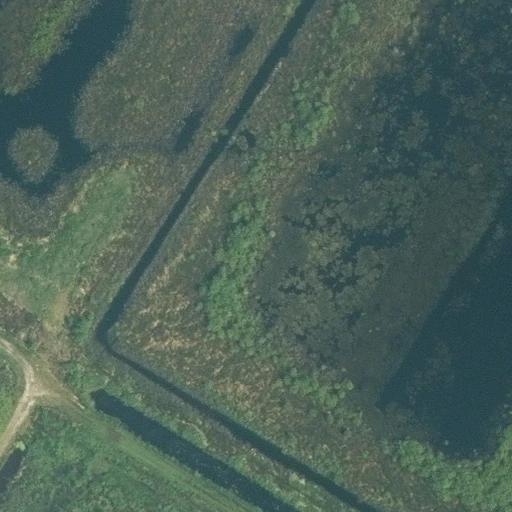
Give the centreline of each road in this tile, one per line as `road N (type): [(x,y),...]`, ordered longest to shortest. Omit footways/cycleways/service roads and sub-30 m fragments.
road 1 (track): [(231,511),(53,400),(30,395)]
road 2 (track): [(0,343),(31,383),(0,449)]
